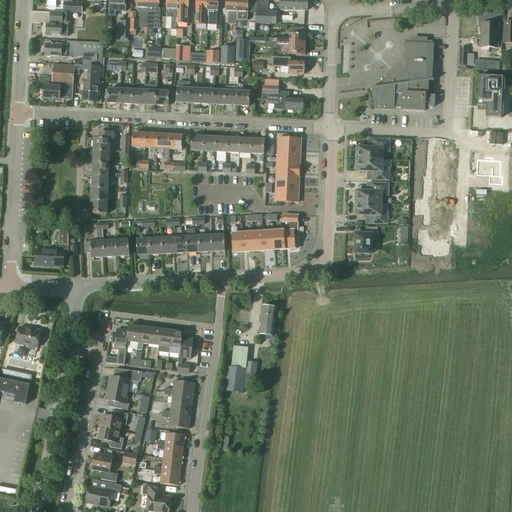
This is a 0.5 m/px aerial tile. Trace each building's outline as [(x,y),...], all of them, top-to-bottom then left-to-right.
[(64,2),(64,13),(71,13),(71,14),(76,14),(76,3),(72,3),(71,0),(48,0),(48,1),(48,8),(56,8),(56,2),(64,2)] [(110,0),(110,5),(109,16),(115,17),(115,11),(125,12),(126,6),(126,0),(110,0)] [(147,29),(147,20),(148,9),(148,0),(138,0),(138,9),(138,13),(139,13),(140,19),(139,27),(141,28),(147,29)] [(147,20),(147,29),(158,29),(159,0),(148,0),(148,9),(147,20)] [(177,25),(177,0),(167,0),(167,10),(167,18),(171,18),(171,37),(176,37),(176,31),(177,31),(177,25)] [(189,0),(177,0),(177,25),(188,25),(189,11),(189,0)] [(197,0),(196,19),(196,25),(207,25),(207,20),(207,19),(207,0),(197,0)] [(207,25),(217,26),(217,12),(218,12),(218,4),(218,0),(207,0),(207,19),(207,20),(207,25)] [(226,0),(226,12),(230,12),(229,24),(236,25),(236,21),(237,0),(226,0)] [(237,0),(236,21),(248,21),(248,13),(248,2),(248,0),(237,0)] [(257,0),(256,24),(276,25),(276,14),(274,14),(269,14),(269,0),(257,0)] [(281,0),(281,11),(290,11),(307,12),(307,0),(281,0)] [(50,12),(49,25),(47,24),(46,36),(62,37),(68,37),(68,25),(63,25),(63,23),(71,24),(71,14),(71,13),(64,13),(50,12)] [(130,12),(130,35),(136,36),(136,31),(138,31),(138,20),(134,20),(135,13),(130,12)] [(497,48),(498,24),(481,24),(481,47),(497,48)] [(266,38),(265,44),(266,44),(290,45),(305,46),(306,42),(308,43),(308,37),(306,37),(306,35),(304,35),(304,28),(290,28),(290,35),(290,39),(266,38)] [(402,66),(397,70),(395,68),(390,73),(392,75),(388,80),(386,86),(369,89),(369,90),(372,90),(375,109),(393,110),(393,108),(402,109),(402,111),(424,112),(425,96),(428,96),(428,82),(433,81),(433,80),(431,80),(432,45),(431,45),(431,43),(426,42),(426,39),(412,39),(412,42),(407,41),(407,44),(405,44),(408,64),(402,66)] [(237,41),(236,62),(239,62),(249,62),(250,42),(250,41),(237,41)] [(46,45),(45,57),(62,58),(62,57),(67,58),(67,59),(72,59),(72,57),(83,58),(83,61),(82,66),(84,66),(102,67),(102,66),(103,44),(67,42),(66,44),(62,44),(62,46),(46,45)] [(265,44),(265,50),(266,50),(277,50),(280,54),(289,55),(305,56),(305,46),(290,45),(266,44),(265,44)] [(176,50),(175,50),(175,60),(176,60),(176,61),(184,62),(185,48),(176,47),(176,50)] [(221,63),(233,64),(233,48),(222,48),(221,63)] [(460,48),(459,66),(467,67),(468,48),(460,48)] [(148,59),(160,59),(161,50),(148,49),(148,59)] [(160,59),(175,60),(175,50),(161,50),(160,59)] [(207,52),(207,63),(214,63),(219,63),(220,52),(207,52)] [(191,62),(202,63),(206,63),(207,55),(191,54),(191,62)] [(281,66),(289,66),(289,74),(304,75),(304,73),(306,72),(306,69),(304,68),(304,62),(285,61),(286,59),(281,59),(281,66)] [(266,70),(265,62),(254,63),(255,71),(266,70)] [(52,83),(61,84),(66,84),(74,85),(74,80),(74,70),(75,67),(74,67),(53,66),(52,83)] [(83,92),(82,102),(88,103),(88,105),(94,105),(95,103),(97,104),(98,93),(100,93),(101,84),(100,84),(99,84),(99,80),(101,80),(103,80),(104,67),(103,67),(102,67),(84,66),(84,67),(84,71),(87,71),(89,71),(88,78),(88,83),(86,83),(83,85),(83,92)] [(479,76),(478,107),(486,107),(486,118),(501,118),(503,77),(479,76)] [(263,87),(262,100),(267,100),(269,100),(269,98),(269,95),(278,96),(279,91),(279,81),(265,81),(264,87),(263,87)] [(177,83),(176,103),(189,104),(189,90),(190,83),(177,83)] [(44,86),(43,99),(60,100),(60,96),(67,96),(73,97),(74,85),(66,84),(61,84),(61,87),(44,86)] [(225,92),(224,106),(236,107),(237,93),(237,88),(225,87),(225,92)] [(108,104),(120,105),(121,90),(108,89),(108,104)] [(120,105),(132,106),(133,91),(121,90),(120,105)] [(189,104),(200,105),(201,90),(189,90),(189,104)] [(213,91),(201,90),(200,105),(213,105),(213,91)] [(132,106),(144,106),(145,91),(133,91),(132,106)] [(144,106),(156,107),(157,92),(145,91),(144,106)] [(225,92),(213,91),(213,105),(224,106),(225,92)] [(268,103),(268,105),(275,105),(274,110),(302,112),(303,99),(289,99),(290,91),(279,91),(278,96),(269,95),(269,98),(269,100),(268,103)] [(157,92),(156,107),(168,107),(169,92),(157,92)] [(237,93),(236,107),(249,108),(249,93),(237,93)] [(110,147),(110,141),(115,141),(115,134),(99,133),(99,139),(94,139),(93,152),(110,153),(115,153),(115,147),(110,147)] [(133,148),(145,149),(146,135),(133,134),(133,148)] [(145,149),(157,149),(158,135),(146,135),(145,149)] [(170,150),(170,136),(158,135),(157,149),(164,150),(163,158),(169,158),(170,150)] [(183,136),(170,136),(170,150),(182,151),(183,136)] [(204,152),(204,138),(192,137),(191,152),(204,152)] [(216,138),(204,138),(204,152),(216,153),(216,138)] [(228,139),(216,138),(216,153),(228,153),(228,139)] [(240,139),(228,139),(228,153),(240,154),(240,139)] [(252,140),(240,139),(240,154),(251,155),(252,140)] [(279,139),(278,151),(300,152),(301,150),(301,140),(286,139),(279,139)] [(264,140),(252,140),(251,155),(264,155),(264,140)] [(357,158),(357,160),(383,161),(383,152),(389,152),(390,141),(372,140),(372,148),(358,148),(358,152),(356,153),(356,157),(357,158)] [(429,141),(429,149),(431,149),(430,159),(451,160),(452,149),(442,148),(442,142),(429,141)] [(277,164),(300,165),(300,161),(300,152),(278,151),(277,164)] [(109,165),(110,153),(93,152),(93,164),(109,165)] [(477,161),(476,177),(489,177),(489,185),(503,186),(503,177),(500,177),(501,162),(493,161),(493,158),(485,158),(484,161),(477,161)] [(430,159),(430,169),(450,170),(451,161),(451,160),(430,159)] [(382,169),(383,161),(357,160),(357,161),(356,162),(356,167),(357,168),(357,172),(371,172),(371,180),(388,181),(389,169),(382,169)] [(93,164),(92,176),(109,177),(109,165),(93,164)] [(300,165),(277,164),(277,177),(299,178),(300,171),(300,165)] [(430,169),(429,179),(450,180),(450,170),(430,169)] [(92,176),(92,189),(108,190),(109,177),(92,176)] [(299,178),(277,177),(276,190),(299,191),(299,182),(299,178)] [(427,189),(426,197),(439,198),(440,191),(450,192),(450,180),(429,179),(429,189),(427,189)] [(356,202),(356,204),(381,204),(382,196),(388,196),(388,185),(371,184),(371,192),(356,192),(356,195),(355,197),(355,200),(356,202)] [(92,189),(91,202),(108,202),(108,190),(92,189)] [(299,191),(276,190),(276,203),(298,204),(298,203),(299,192),(299,191)] [(475,196),(475,212),(498,214),(499,198),(505,198),(505,191),(488,190),(488,196),(475,196)] [(108,202),(91,202),(91,215),(107,215),(108,202)] [(420,203),(419,213),(425,214),(424,223),(448,224),(449,211),(439,210),(439,204),(420,203)] [(381,204),(356,204),(356,205),(354,206),(354,210),(356,211),(356,216),(370,216),(370,224),(387,225),(388,213),(381,213),(381,204)] [(283,216),(282,223),(290,223),(298,224),(298,216),(283,216)] [(297,249),(298,224),(290,223),(289,228),(283,229),(283,231),(284,231),(286,250),(296,249),(297,249)] [(91,259),(103,259),(103,242),(102,230),(102,224),(97,224),(98,243),(84,243),(85,254),(91,254),(91,259)] [(474,232),(473,250),(482,251),(482,252),(484,252),(484,246),(497,246),(498,227),(482,226),(482,232),(474,232)] [(59,246),(59,251),(36,250),(35,267),(64,268),(65,256),(69,257),(68,246),(69,246),(68,228),(59,227),(59,246)] [(378,241),(378,228),(366,228),(366,234),(355,234),(355,241),(354,247),(355,247),(355,254),(372,255),(372,241),(378,241)] [(274,232),(275,251),(286,250),(284,231),(283,231),(274,232)] [(265,252),(264,233),(263,232),(253,233),(253,237),(254,252),(265,252)] [(268,232),(264,233),(265,252),(275,251),(274,232),(268,232)] [(253,233),(243,234),(244,253),(254,252),(253,237),(253,233)] [(418,233),(418,243),(423,244),(422,253),(435,254),(442,255),(442,254),(446,254),(447,241),(437,240),(437,234),(418,233)] [(244,253),(243,234),(232,235),(232,239),(233,254),(244,253)] [(212,253),(225,253),(224,236),(211,237),(212,253)] [(200,254),(199,237),(186,238),(187,254),(200,254)] [(212,253),(211,237),(199,237),(200,254),(212,253)] [(187,254),(186,238),(174,239),(175,255),(187,254)] [(162,239),(149,240),(150,256),(162,256),(162,239)] [(162,239),(162,256),(175,255),(174,239),(162,239)] [(150,256),(149,240),(136,241),(137,257),(150,256)] [(129,241),(115,242),(116,258),(129,258),(129,241)] [(115,242),(103,242),(103,259),(116,258),(115,242)] [(273,333),(273,325),(276,308),(264,307),(261,324),(261,331),(273,333)] [(127,342),(138,344),(140,328),(129,326),(128,331),(129,331),(127,342)] [(43,333),(41,332),(19,328),(16,344),(37,349),(39,340),(42,338),(43,333)] [(144,344),(149,345),(151,329),(140,328),(138,344),(138,351),(143,351),(144,344)] [(162,331),(151,329),(149,345),(159,346),(162,331)] [(126,351),(127,342),(129,331),(128,331),(117,330),(114,350),(119,350),(117,365),(124,366),(127,351),(126,351)] [(159,352),(169,354),(172,332),(162,331),(159,346),(159,352)] [(180,355),(180,349),(181,349),(182,338),(183,338),(183,333),(172,332),(169,354),(180,355)] [(180,355),(179,358),(178,365),(182,366),(182,359),(191,360),(194,340),(183,338),(182,338),(181,349),(180,349),(180,355)] [(225,391),(254,395),(257,364),(247,362),(248,348),(235,347),(232,368),(228,367),(225,391)] [(178,365),(177,373),(190,375),(190,374),(191,367),(182,366),(178,365)] [(128,393),(130,381),(139,383),(141,382),(143,373),(115,369),(114,378),(110,378),(108,389),(128,393)] [(0,393),(15,396),(14,403),(26,406),(30,386),(0,379),(0,393)] [(195,384),(175,382),(173,390),(166,389),(165,392),(193,396),(195,384)] [(106,400),(109,401),(108,407),(128,411),(130,405),(126,404),(128,393),(108,389),(106,400)] [(193,396),(165,392),(165,395),(173,396),(172,404),(192,407),(193,396)] [(149,414),(152,399),(144,397),(141,412),(149,414)] [(172,404),(171,412),(163,412),(162,415),(190,418),(192,407),(172,404)] [(121,431),(122,425),(126,426),(128,415),(112,412),(110,418),(103,416),(101,427),(121,431)] [(190,418),(162,415),(162,418),(170,419),(169,427),(189,430),(190,418)] [(120,439),(121,431),(101,427),(98,439),(107,441),(110,446),(110,448),(122,450),(124,439),(120,439)] [(158,446),(183,449),(185,436),(166,434),(165,443),(158,442),(158,446)] [(163,459),(182,461),(183,449),(158,446),(157,450),(164,451),(163,459)] [(123,463),(135,466),(137,456),(125,453),(123,463)] [(95,454),(92,470),(103,473),(101,480),(117,483),(118,476),(110,474),(113,458),(95,454)] [(155,471),(180,474),(182,461),(163,459),(162,468),(155,467),(155,471)] [(154,475),(161,476),(160,484),(179,487),(180,474),(155,471),(154,475)] [(109,508),(112,493),(120,495),(122,486),(108,483),(106,491),(89,488),(86,503),(109,508)] [(163,490),(150,488),(144,487),(143,495),(149,496),(147,511),(152,511),(169,511),(171,499),(162,498),(163,490)]
